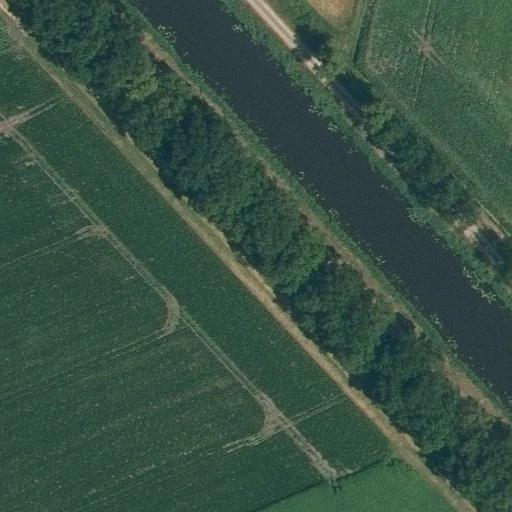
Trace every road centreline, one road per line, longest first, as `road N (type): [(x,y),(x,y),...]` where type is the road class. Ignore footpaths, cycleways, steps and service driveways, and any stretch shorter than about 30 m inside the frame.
road 1 (track): [(80,0),(511,462)]
road 2 (track): [(511,265),(266,0)]
